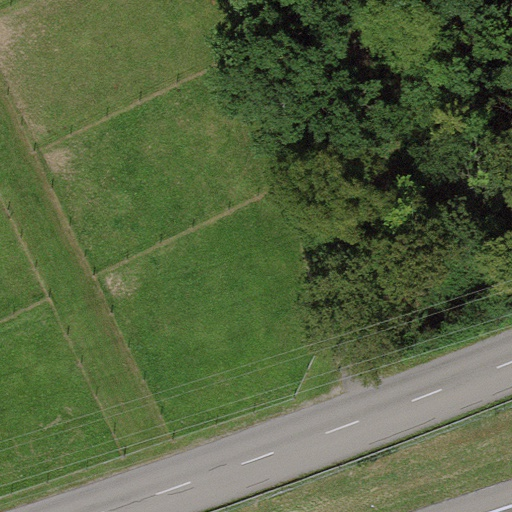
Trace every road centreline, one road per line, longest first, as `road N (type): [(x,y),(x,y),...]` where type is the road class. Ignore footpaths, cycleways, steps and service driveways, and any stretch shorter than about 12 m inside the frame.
road 1 (track): [(270,0),(373,422)]
road 2 (unclassified): [(107,511),(373,422),(511,362)]
